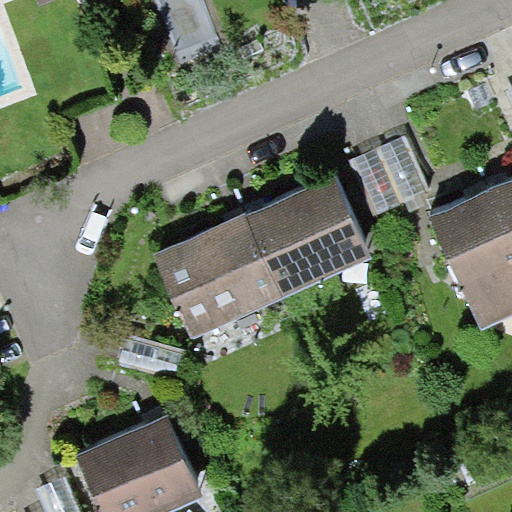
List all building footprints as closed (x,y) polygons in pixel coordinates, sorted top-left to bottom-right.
[(31,0),(35,10),(60,0),(31,0)] [(511,71),(494,79),(511,121),(511,71)] [(406,139),(352,161),(375,215),(429,193),(406,139)] [(337,171),(156,248),(192,332),(373,255),(337,171)] [(511,175),(429,212),(477,322),(511,306),(511,175)] [(196,346),(129,325),(116,367),(182,388),(196,346)] [(167,414),(76,455),(101,511),(164,511),(203,495),(167,414)]
